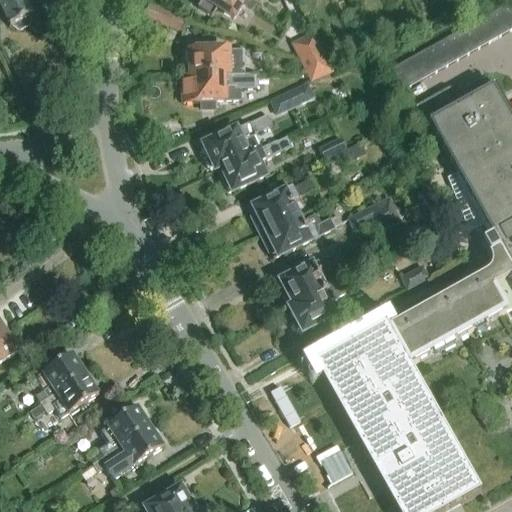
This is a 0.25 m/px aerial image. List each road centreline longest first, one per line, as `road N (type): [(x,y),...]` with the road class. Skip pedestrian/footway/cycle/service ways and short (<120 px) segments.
road 1 (residential): [(294,511),(130,230)]
road 2 (residential): [(130,230),(0,163)]
